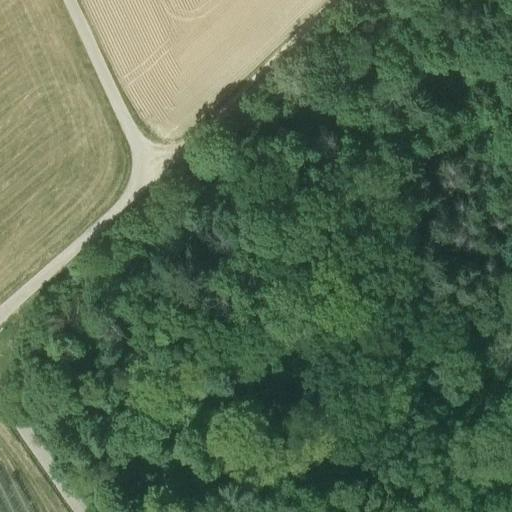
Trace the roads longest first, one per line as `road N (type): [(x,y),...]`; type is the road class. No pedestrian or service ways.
road 1 (unclassified): [(68,0),(153,176),(0,314)]
road 2 (track): [(343,0),(153,176)]
road 3 (unclassified): [(80,511),(0,394)]
